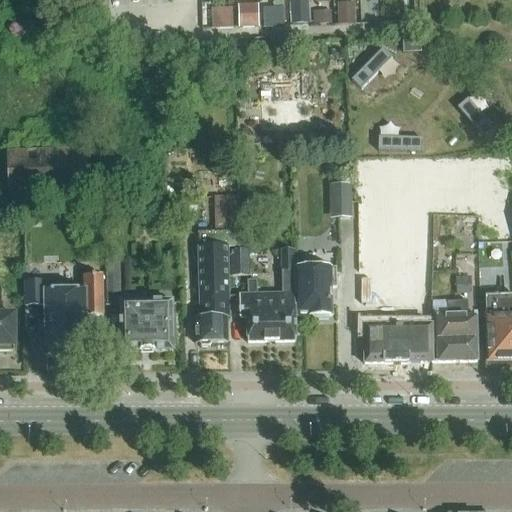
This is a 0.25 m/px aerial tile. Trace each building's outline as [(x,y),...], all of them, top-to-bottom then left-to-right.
[(110,51),(110,31),(108,0),(93,0),(95,51),(110,51)] [(273,0),(274,10),(283,10),(283,0),(273,0)] [(291,26),(311,25),(309,3),(289,4),(291,26)] [(356,4),(338,4),(339,26),(356,25),(356,4)] [(258,7),(238,7),(239,29),(259,29),(258,7)] [(232,9),(212,10),(212,30),(233,29),(232,9)] [(283,10),(274,10),(263,10),(264,29),(284,28),(283,10)] [(313,26),(332,25),(332,12),(313,12),(313,26)] [(421,53),(420,43),(404,44),(404,54),(421,53)] [(348,92),(362,90),(357,46),(343,48),(348,92)] [(468,101),(457,110),(486,143),(496,135),(468,101)] [(358,136),(357,150),(401,154),(402,140),(358,136)] [(89,198),(87,151),(8,153),(10,201),(89,198)] [(434,365),(434,364),(431,161),(358,162),(359,249),(362,249),(362,285),(363,285),(363,328),(353,328),(353,344),(364,344),(364,366),(393,366),(393,369),(400,369),(400,365),(434,365)] [(352,220),(351,186),(329,186),(330,220),(352,220)] [(216,234),(238,233),(238,198),(215,199),(216,234)] [(198,250),(200,250),(201,319),(195,320),(196,345),(199,345),(201,349),(209,349),(212,345),(228,344),(227,320),(228,320),(226,250),(240,249),(239,233),(238,233),(216,234),(198,235),(198,250)] [(281,253),(282,273),(294,273),(294,271),(294,252),(281,253)] [(248,253),(231,254),(232,278),(248,278),(248,253)] [(181,254),(168,254),(168,278),(181,277),(181,254)] [(106,262),(107,308),(120,307),(120,306),(121,306),(120,262),(106,262)] [(294,273),(295,318),(311,318),(312,321),(329,321),(329,318),(332,318),(331,290),(337,290),(336,270),(294,271),(294,273)] [(296,344),(295,318),(294,273),(282,273),(282,296),(258,297),(257,282),(247,283),(248,297),(239,297),(239,319),(247,319),(247,344),(296,344)] [(24,309),(45,308),(46,353),(87,352),(86,319),(103,318),(102,278),(84,278),(85,295),(46,295),(46,284),(24,284),(24,309)] [(456,278),(456,295),(471,295),(471,278),(456,278)] [(0,288),(0,353),(14,354),(14,318),(2,318),(2,289),(0,288)] [(486,317),(487,342),(488,366),(511,364),(511,297),(486,298),(486,317)] [(457,365),(457,302),(447,302),(447,317),(437,317),(438,364),(434,364),(434,365),(457,365)] [(468,302),(457,302),(457,365),(477,364),(476,316),(468,316),(468,302)] [(120,306),(120,307),(121,354),(141,354),(141,359),(153,359),(153,354),(173,353),(172,305),(121,306),(120,306)]
